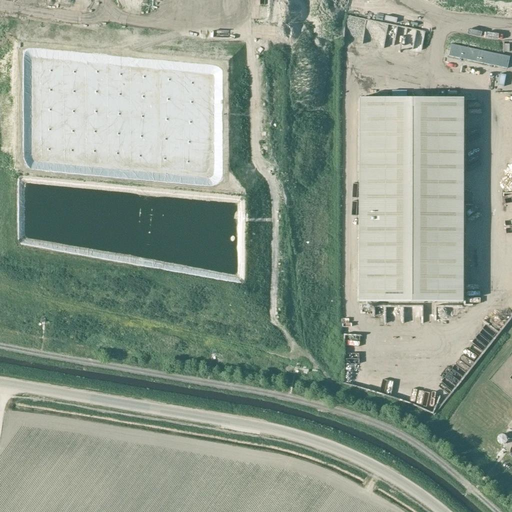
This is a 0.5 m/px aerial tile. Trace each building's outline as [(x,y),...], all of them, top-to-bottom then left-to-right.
[(414,46),(414,35),(382,34),(381,45),(414,46)] [(509,57),(503,56),(451,45),(448,56),(507,69),(509,57)] [(462,99),(359,98),(358,302),(462,302),(462,99)] [(441,304),(442,320),(459,319),(458,304),(441,304)] [(458,366),(466,358),(457,348),(449,356),(458,366)] [(339,349),(338,359),(351,360),(351,349),(339,349)] [(495,443),(502,439),(497,431),(490,435),(495,443)]
